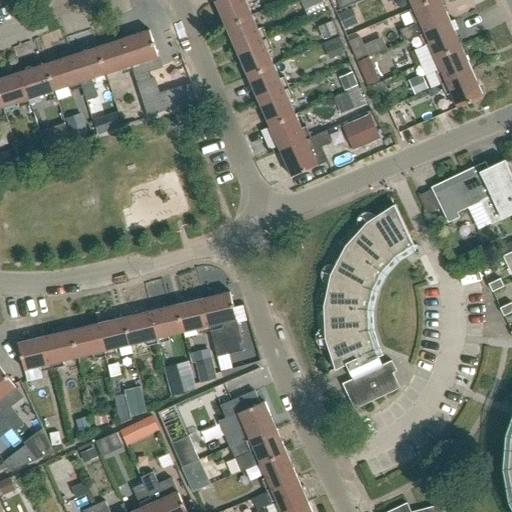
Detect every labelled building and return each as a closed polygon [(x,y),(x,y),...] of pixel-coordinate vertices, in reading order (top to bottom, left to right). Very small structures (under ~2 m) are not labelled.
[(226,27),(252,15),(246,2),(250,0),(218,0),(215,1),(226,27)] [(300,0),(305,10),(323,2),(322,0),(300,0)] [(410,0),(414,8),(432,0),(386,0),(388,3),(394,0),(410,0)] [(441,0),(432,0),(414,8),(408,11),(414,25),(399,32),(404,42),(420,35),(451,22),(441,0)] [(237,52),(267,38),(263,27),(258,29),(252,15),(226,27),(237,52)] [(436,58),(462,46),(451,22),(420,35),(425,46),(430,44),(436,58)] [(123,39),(133,70),(133,71),(137,85),(150,81),(147,71),(161,67),(161,66),(160,62),(154,45),(155,45),(154,42),(153,42),(150,30),(123,39)] [(248,76),(274,65),(268,51),(272,49),(267,38),(237,52),(248,76)] [(122,74),(133,71),(133,70),(123,39),(97,47),(106,74),(120,69),(122,74)] [(442,85),(472,71),(462,46),(436,58),(442,71),(437,73),(442,85)] [(92,78),(106,74),(97,47),(71,55),(82,87),(93,83),(92,78)] [(70,91),(82,87),(71,55),(46,64),(55,91),(69,86),(70,91)] [(40,95),(55,91),(46,64),(20,72),(30,104),(42,100),(40,95)] [(258,101),(289,88),(284,77),(280,79),(274,65),(248,76),(258,101)] [(484,97),(472,71),(442,85),(447,96),(451,94),(458,108),(469,103),(470,103),(472,102),(484,97)] [(19,108),(30,104),(20,72),(0,78),(0,97),(3,107),(17,103),(19,108)] [(423,74),(409,81),(415,95),(429,89),(423,74)] [(269,126),(295,115),(289,101),(294,99),(289,88),(258,101),(269,126)] [(400,104),(388,109),(393,120),(401,117),(402,109),(400,104)] [(280,151),(311,137),(306,126),(301,128),(295,115),(269,126),(280,151)] [(359,147),(379,138),(370,118),(350,126),(359,147)] [(280,151),(291,176),(303,171),(303,172),(306,170),(327,161),(321,146),(330,142),(326,131),(311,137),(280,151)] [(511,214),(511,173),(505,160),(488,168),(485,162),(431,187),(448,223),(460,217),(457,212),(481,202),(491,224),(502,219),(511,214)] [(428,215),(440,209),(431,190),(418,196),(428,215)] [(382,365),(374,350),(368,330),(367,310),(372,289),(381,271),(395,256),(413,244),(395,204),(394,205),(367,222),(345,246),(331,274),(324,306),(325,338),(335,369),(336,370),(347,365),(353,379),(342,384),(354,409),(400,388),(393,373),(397,371),(392,361),(382,365)] [(511,275),(511,251),(503,256),(511,275)] [(492,292),(504,286),(500,278),(489,284),(492,292)] [(230,292),(203,298),(211,331),(217,355),(229,353),(227,344),(242,340),(237,321),(234,307),(234,304),(233,304),(230,292)] [(199,334),(211,331),(203,298),(177,304),(183,332),(198,329),(199,334)] [(504,316),(511,312),(511,303),(500,308),(504,316)] [(169,335),(183,332),(177,304),(150,311),(158,343),(170,340),(169,335)] [(234,307),(237,321),(247,319),(243,304),(234,307)] [(146,346),(158,343),(150,311),(124,317),(131,345),(145,341),(146,346)] [(116,348),(131,345),(124,317),(98,323),(106,356),(117,353),(116,348)] [(94,359),(106,356),(98,323),(71,330),(78,357),(93,354),(94,359)] [(64,361),(78,357),(71,330),(45,336),(53,368),(65,366),(64,361)] [(41,371),(53,368),(45,336),(18,342),(21,355),(21,358),(22,357),(25,370),(40,366),(41,371)] [(211,347),(191,352),(193,361),(197,360),(213,356),(211,347)] [(213,356),(197,360),(203,383),(219,378),(213,356)] [(0,406),(7,401),(4,397),(16,388),(8,377),(9,377),(7,375),(0,366),(0,406)] [(192,370),(168,376),(172,395),(197,389),(192,370)] [(142,387),(126,391),(132,417),(147,412),(142,387)] [(125,394),(114,396),(119,419),(130,416),(125,394)] [(245,440),(275,427),(264,401),(252,406),(250,407),(250,408),(244,395),(221,405),(227,419),(239,414),(244,427),(240,429),(245,440)] [(79,434),(92,431),(89,417),(76,420),(79,434)] [(260,463),(286,452),(275,427),(245,440),(230,446),(234,458),(249,451),(250,452),(254,449),(260,463)] [(43,430),(24,444),(36,460),(54,451),(43,430)] [(190,436),(171,444),(182,468),(200,459),(190,436)] [(134,451),(142,463),(153,456),(145,444),(134,451)] [(266,490),(297,477),(286,452),(260,463),(266,477),(261,479),(266,490)] [(143,483),(144,483),(150,497),(156,511),(187,511),(184,504),(183,502),(172,479),(159,485),(153,472),(141,477),(143,483)] [(281,511),(284,511),(308,502),(297,477),(266,490),(267,492),(271,502),(276,500),(281,511)] [(156,511),(150,497),(144,483),(143,483),(132,488),(141,507),(130,511),(156,511)] [(267,492),(254,497),(259,508),(272,503),(271,502),(267,492)] [(110,511),(105,500),(94,505),(96,511),(110,511)] [(284,511),(312,511),(308,502),(284,511)] [(411,511),(407,503),(387,511),(443,511),(441,504),(411,511)]
